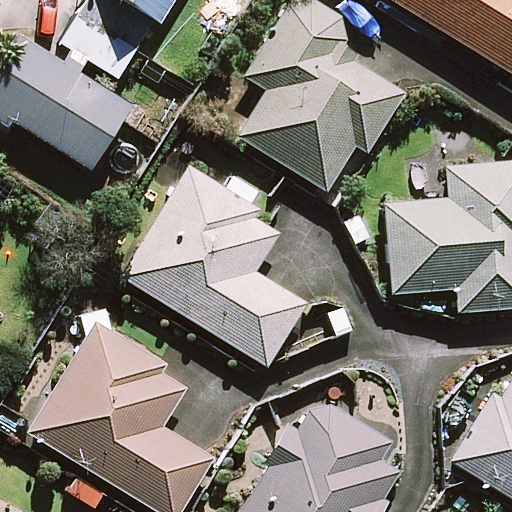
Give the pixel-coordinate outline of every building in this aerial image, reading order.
[(62,56),(79,67),(84,59),(115,77),(148,20),(156,24),(169,0),(84,0),(59,44),(67,49),(62,56)] [(511,0),(383,0),(511,77),(511,0)] [(282,14),(278,19),(241,77),(263,92),(234,136),(320,191),(350,143),(362,150),(397,95),(349,65),(334,55),(335,53),(338,48),(339,42),(340,36),(340,31),(338,25),(336,20),(332,15),(328,11),(324,7),(319,5),(313,3),(307,3),(302,3),(296,5),(291,7),(286,10),(282,14)] [(79,67),(62,56),(56,65),(14,39),(0,61),(0,117),(84,170),(124,107),(73,76),(79,67)] [(450,312),(511,310),(511,166),(444,168),(444,201),(383,202),(384,291),(449,290),(450,312)] [(228,177),(220,190),(185,169),(118,278),(262,365),(299,304),(248,273),(273,232),(250,218),(255,211),(244,205),(252,191),(228,177)] [(186,380),(91,323),(24,433),(153,511),(178,511),(211,458),(159,426),(186,380)] [(511,374),(497,399),(488,394),(446,463),(511,502),(511,374)] [(235,511),(373,511),(394,476),(377,467),(390,446),(311,401),(299,422),(291,417),(235,511)]
